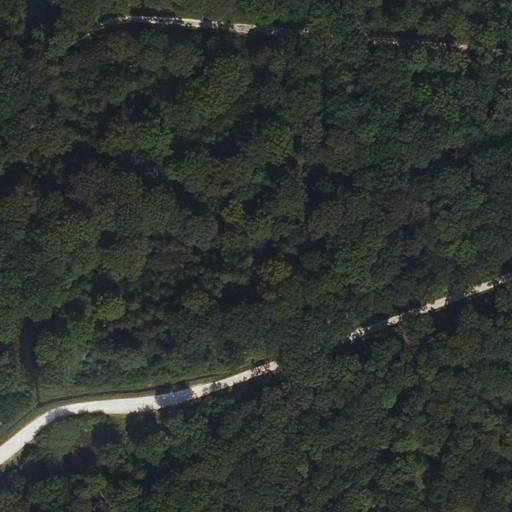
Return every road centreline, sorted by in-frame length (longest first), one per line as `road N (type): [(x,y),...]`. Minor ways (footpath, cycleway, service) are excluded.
road 1 (track): [(0,457),(44,417),(160,403),(232,382),(511,275)]
road 2 (track): [(0,31),(32,51),(139,18),(511,48)]
